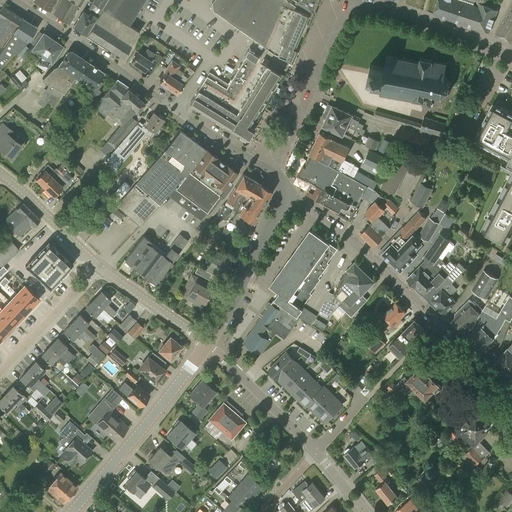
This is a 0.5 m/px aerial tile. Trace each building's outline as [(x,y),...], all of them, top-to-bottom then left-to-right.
[(34,0),(50,9),(55,0),(34,0)] [(53,12),(69,22),(81,0),(60,0),(53,12)] [(93,0),(85,12),(82,10),(73,25),(123,57),(139,31),(128,24),(143,0),(93,0)] [(291,61),(296,49),(293,48),(307,15),(294,9),(295,6),(286,0),(213,0),(211,2),(212,10),(272,53),(291,61)] [(294,0),(309,10),(313,0),(294,0)] [(473,5),(474,0),(438,0),(433,14),(478,29),(489,33),(497,10),(478,2),(477,6),(473,5)] [(511,41),(511,3),(494,34),(511,41)] [(0,43),(3,46),(22,18),(2,6),(0,9),(0,43)] [(22,18),(3,46),(0,50),(0,67),(1,69),(25,44),(36,27),(22,18)] [(40,53),(50,38),(43,33),(43,34),(39,32),(32,43),(35,45),(33,49),(40,53)] [(50,38),(40,53),(43,55),(38,63),(44,68),(49,60),(51,61),(61,46),(50,38)] [(24,58),(30,49),(24,45),(18,54),(24,58)] [(145,52),(140,48),(138,52),(131,62),(144,71),(151,61),(150,60),(155,53),(148,48),(145,52)] [(77,77),(87,61),(71,50),(68,51),(58,65),(53,67),(42,78),(50,83),(46,89),(44,88),(41,92),(43,94),(40,97),(46,102),(53,106),(58,98),(59,98),(69,84),(74,76),(77,77)] [(257,56),(247,50),(244,55),(246,56),(229,84),(208,72),(189,103),(247,139),(253,128),(248,124),(279,73),(279,72),(281,68),(258,54),(257,56)] [(163,57),(158,54),(154,59),(159,62),(163,57)] [(420,63),(386,56),(384,68),(370,65),(369,69),(369,72),(368,74),(367,79),(369,79),(370,91),(380,93),(412,99),(419,101),(423,101),(422,105),(426,106),(430,107),(432,94),(441,95),(448,91),(449,83),(444,76),(446,64),(436,62),(434,61),(432,61),(420,59),(420,63)] [(177,93),(189,76),(177,68),(179,65),(171,60),(165,69),(166,70),(159,81),(177,93)] [(98,79),(103,72),(87,61),(77,77),(74,76),(69,84),(75,88),(80,80),(90,86),(87,91),(87,92),(86,93),(86,94),(87,95),(87,96),(88,97),(89,98),(93,101),(101,91),(98,89),(103,82),(98,79)] [(189,63),(185,68),(192,73),(196,68),(189,63)] [(21,90),(28,83),(24,78),(16,84),(21,90)] [(126,89),(116,80),(102,96),(101,96),(93,106),(105,116),(107,113),(121,124),(106,141),(114,148),(140,118),(134,113),(144,102),(127,87),(126,89)] [(46,102),(40,97),(37,103),(43,107),(46,102)] [(500,159),(500,158),(511,164),(511,171),(481,230),(505,243),(511,230),(511,127),(511,125),(511,113),(508,111),(493,103),(491,106),(483,122),(474,138),(471,144),(500,159)] [(360,118),(352,115),(352,114),(332,105),(326,119),(346,128),(347,126),(363,133),(365,130),(362,128),(363,125),(358,122),(360,118)] [(137,123),(105,161),(111,166),(115,160),(120,164),(149,129),(157,134),(162,127),(160,126),(164,119),(163,118),(164,117),(159,114),(158,115),(152,111),(148,118),(147,117),(142,124),(143,124),(141,126),(137,123)] [(407,119),(382,112),(380,118),(405,124),(407,119)] [(422,123),(407,119),(405,124),(404,127),(403,126),(397,140),(425,153),(431,138),(429,138),(432,132),(443,135),(447,123),(424,117),(422,123)] [(345,130),(346,128),(326,119),(323,126),(343,135),(343,134),(351,138),(352,134),(345,130)] [(0,148),(11,157),(21,144),(7,133),(10,129),(3,124),(0,126),(0,140),(2,142),(0,144),(0,148)] [(139,226),(159,205),(168,195),(174,188),(185,175),(206,148),(180,129),(160,155),(135,183),(116,205),(139,226)] [(315,142),(310,153),(321,159),(320,160),(335,168),(338,170),(344,158),(349,147),(331,138),(332,137),(320,131),(315,142)] [(375,149),(379,141),(369,136),(365,144),(375,149)] [(386,152),(391,141),(384,138),(379,149),(386,152)] [(174,188),(168,195),(175,201),(181,193),(188,199),(182,206),(200,220),(207,212),(210,213),(232,184),(230,182),(237,172),(206,149),(176,189),(174,188)] [(380,170),(386,157),(368,149),(363,162),(364,162),(362,167),(372,171),(374,167),(380,170)] [(52,150),(44,158),(50,163),(57,155),(52,150)] [(395,193),(411,160),(397,153),(380,186),(395,193)] [(309,161),(302,175),(319,184),(325,188),(319,198),(323,200),(322,202),(340,212),(339,214),(350,219),(362,196),(365,191),(368,186),(357,180),(338,170),(335,168),(320,160),(312,156),(309,161)] [(73,168),(65,160),(57,168),(56,168),(54,170),(48,164),(43,169),(44,170),(41,173),(40,171),(35,176),(37,178),(35,179),(45,188),(43,190),(50,196),(52,194),(53,196),(63,186),(59,183),(64,178),(61,175),(65,171),(68,174),(73,168)] [(80,174),(84,170),(77,164),(73,168),(80,174)] [(252,190),(257,182),(242,173),(226,202),(224,205),(231,209),(233,206),(244,187),(246,188),(247,187),(252,190)] [(361,173),(357,180),(368,186),(373,189),(377,182),(368,177),(361,173)] [(270,190),(257,182),(252,190),(247,187),(246,188),(244,187),(233,206),(231,209),(236,212),(230,222),(247,231),(270,190)] [(423,207),(433,189),(420,182),(410,200),(423,207)] [(313,195),(309,193),(307,197),(317,202),(319,198),(325,188),(319,184),(313,195)] [(375,190),(373,189),(368,186),(365,191),(371,194),(375,190)] [(389,199),(381,196),(375,190),(371,194),(368,199),(372,204),(365,211),(370,216),(374,220),(377,217),(385,209),(382,206),(389,199)] [(385,209),(377,217),(383,222),(390,228),(392,225),(391,220),(395,215),(393,213),(398,208),(389,199),(382,206),(385,209)] [(32,227),(39,220),(22,202),(15,209),(16,209),(4,220),(18,236),(31,225),(32,227)] [(231,209),(224,205),(223,204),(217,214),(217,215),(212,222),(217,225),(222,217),(226,219),(231,209)] [(117,221),(123,214),(114,207),(108,214),(117,221)] [(407,238),(426,218),(418,211),(399,230),(401,233),(407,238)] [(454,218),(445,212),(442,218),(434,213),(431,217),(429,217),(419,235),(429,241),(439,222),(448,228),(454,218)] [(368,239),(383,222),(377,217),(374,220),(370,223),(361,233),(368,239)] [(388,231),(390,228),(383,222),(368,239),(374,245),(388,231)] [(208,236),(216,227),(211,223),(203,231),(208,236)] [(296,315),(312,294),(310,293),(320,279),(319,278),(329,264),(327,262),(337,249),(312,230),(271,287),(279,292),(276,297),(274,299),(296,315)] [(438,257),(441,260),(448,250),(450,251),(454,245),(449,241),(450,239),(440,232),(424,256),(428,258),(438,257)] [(401,233),(383,252),(402,270),(418,253),(414,249),(422,242),(413,233),(408,239),(407,238),(401,233)] [(155,283),(178,253),(188,241),(180,234),(170,246),(171,247),(164,256),(148,243),(150,241),(143,236),(125,259),(155,283)] [(0,265),(1,266),(19,249),(6,236),(0,242),(0,265)] [(47,241),(24,266),(34,275),(36,273),(42,278),(39,280),(49,289),(72,264),(47,241)] [(221,278),(231,260),(216,251),(205,269),(221,278)] [(496,253),(493,257),(506,264),(508,259),(496,253)] [(428,258),(408,279),(423,294),(424,293),(427,296),(454,267),(455,265),(450,261),(446,265),(441,260),(438,257),(428,258)] [(465,268),(459,262),(455,265),(454,267),(427,296),(438,307),(437,307),(444,314),(456,302),(450,296),(457,289),(451,283),(462,272),(465,268)] [(342,303),(368,275),(356,263),(348,271),(346,270),(345,272),(333,294),(329,292),(317,315),(327,321),(330,315),(339,305),(340,306),(342,303)] [(195,272),(200,275),(203,269),(198,266),(195,272)] [(486,298),(497,279),(484,270),(472,290),(486,298)] [(208,283),(191,274),(180,295),(202,307),(211,290),(206,287),(208,283)] [(342,303),(340,306),(345,311),(359,295),(361,297),(367,290),(366,289),(374,281),(368,275),(342,303)] [(16,293),(31,306),(38,299),(24,285),(16,293)] [(94,299),(112,316),(116,312),(107,303),(111,299),(102,290),(94,299)] [(23,314),(31,306),(16,293),(9,301),(23,314)] [(483,309),(476,321),(472,328),(474,331),(468,337),(482,351),(493,339),(493,338),(497,333),(506,319),(510,321),(511,317),(511,296),(509,296),(497,317),(483,309)] [(94,299),(85,308),(94,317),(95,316),(98,319),(101,319),(102,318),(107,322),(112,316),(94,299)] [(299,317),(296,315),(274,299),(260,319),(276,332),(284,338),(293,326),(290,324),(293,320),(296,321),(299,317)] [(460,313),(452,321),(455,324),(462,331),(474,319),(476,321),(483,309),(476,303),(475,305),(469,299),(457,311),(460,313)] [(128,310),(135,305),(131,300),(125,305),(128,310)] [(16,322),(23,314),(9,301),(1,309),(16,322)] [(390,332),(402,320),(400,318),(406,312),(396,302),(383,315),(387,319),(382,324),(390,332)] [(0,322),(8,330),(16,322),(1,309),(0,309),(0,322)] [(72,322),(91,340),(93,339),(94,340),(96,338),(95,337),(95,336),(85,327),(89,322),(80,314),(72,322)] [(127,330),(136,320),(129,314),(120,324),(127,330)] [(273,335),(276,332),(260,319),(245,340),(261,352),(256,358),(257,359),(273,335)] [(412,342),(413,342),(425,330),(414,320),(402,332),(403,333),(406,335),(412,342)] [(135,338),(144,327),(137,321),(128,331),(135,338)] [(326,324),(321,321),(318,327),(323,330),(326,324)] [(0,337),(1,338),(8,330),(0,322),(0,337)] [(90,341),(91,340),(72,322),(63,332),(72,340),(76,336),(79,339),(81,337),(85,342),(88,339),(90,341)] [(116,343),(122,336),(113,327),(107,334),(116,343)] [(376,354),(386,343),(373,332),(364,342),(376,354)] [(409,346),(412,342),(406,335),(403,333),(402,332),(389,346),(400,356),(409,346)] [(59,354),(58,355),(66,362),(68,364),(75,356),(65,348),(67,346),(58,337),(50,346),(59,354)] [(172,360),(178,354),(175,352),(181,346),(170,337),(159,350),(172,360)] [(106,353),(111,347),(103,340),(98,346),(106,353)] [(511,343),(495,362),(511,377),(511,343)] [(50,346),(41,355),(50,363),(54,359),(57,362),(59,361),(63,365),(66,362),(58,355),(59,354),(50,346)] [(306,350),(300,346),(296,352),(302,355),(306,350)] [(94,366),(104,355),(96,348),(86,359),(94,366)] [(118,362),(123,356),(114,349),(109,355),(118,362)] [(311,353),(306,350),(302,355),(307,359),(311,353)] [(162,359),(152,351),(148,357),(139,368),(145,372),(144,374),(149,378),(150,376),(156,381),(165,370),(158,365),(162,359)] [(286,352),(269,370),(275,376),(275,375),(277,377),(276,377),(278,379),(296,361),(286,352)] [(28,369),(37,377),(45,369),(36,360),(28,369)] [(324,369),(328,364),(325,360),(324,361),(320,365),(324,369)] [(296,361),(278,379),(280,381),(282,382),(281,383),(287,388),(305,370),(299,365),(296,361)] [(93,367),(88,363),(84,367),(89,372),(93,367)] [(329,364),(328,364),(324,369),(327,372),(332,367),(329,364)] [(429,376),(420,367),(407,379),(404,376),(398,383),(410,395),(417,389),(425,398),(432,391),(436,394),(442,387),(437,382),(438,382),(438,378),(434,374),(430,374),(429,376)] [(37,378),(37,377),(28,369),(19,378),(28,387),(31,384),(43,395),(49,389),(45,385),(40,380),(37,378)] [(134,383),(139,377),(129,369),(124,374),(134,383)] [(77,385),(61,370),(57,374),(73,390),(77,385)] [(305,370),(287,388),(292,394),(293,393),(294,395),(294,396),(296,397),(314,379),(305,370)] [(77,385),(82,378),(77,373),(71,379),(77,385)] [(40,380),(45,385),(48,382),(43,377),(40,380)] [(341,386),(346,381),(342,377),(337,382),(341,385),(341,386)] [(359,391),(365,385),(357,377),(351,383),(359,391)] [(200,419),(208,410),(203,406),(216,391),(202,379),(189,395),(199,403),(192,412),(200,419)] [(314,379),(296,397),(298,399),(298,398),(300,400),(299,400),(305,406),(307,404),(323,388),(314,379)] [(344,389),(349,385),(346,381),(341,386),(344,389)] [(133,389),(128,385),(124,382),(118,388),(139,406),(149,394),(137,384),(133,389)] [(393,392),(397,387),(391,382),(387,387),(393,392)] [(5,394),(14,402),(17,406),(21,401),(18,398),(22,393),(13,385),(5,394)] [(323,388),(307,404),(312,409),(313,409),(314,410),(314,411),(315,413),(333,395),(325,386),(323,388)] [(113,408),(122,397),(113,389),(104,399),(103,399),(88,417),(116,441),(128,427),(109,410),(111,407),(113,408)] [(0,406),(5,411),(14,402),(5,394),(0,398),(0,406)] [(325,422),(343,404),(333,395),(315,413),(317,415),(318,414),(319,416),(325,422)] [(57,396),(46,408),(51,413),(62,402),(57,396)] [(223,401),(207,419),(219,429),(231,439),(246,421),(240,416),(242,414),(236,409),(234,411),(224,402),(223,401)] [(20,402),(17,406),(22,410),(25,407),(20,402)] [(46,421),(52,414),(38,402),(32,408),(46,421)] [(17,406),(14,409),(19,414),(22,410),(17,406)] [(61,422),(66,417),(58,410),(54,415),(61,422)] [(485,430),(491,425),(477,411),(462,426),(460,423),(452,431),(470,450),(462,457),(472,467),(488,452),(478,441),(487,433),(485,430)] [(17,421),(9,414),(5,418),(13,425),(17,421)] [(179,421),(178,419),(174,424),(175,426),(167,435),(181,447),(184,444),(190,450),(196,443),(190,437),(194,432),(180,420),(179,421)] [(59,454),(73,466),(78,459),(82,462),(92,451),(81,441),(86,435),(69,421),(59,433),(70,442),(59,454)] [(23,444),(27,439),(20,432),(15,437),(23,444)] [(373,454),(362,440),(351,449),(350,448),(348,448),(344,450),(344,453),(345,454),(344,455),(355,468),(365,460),(373,454)] [(163,449),(160,446),(153,454),(151,453),(147,457),(149,459),(148,459),(159,469),(160,468),(164,472),(169,472),(179,460),(177,457),(165,447),(163,449)] [(255,458),(260,452),(255,447),(247,456),(252,461),(255,458)] [(379,461),(384,457),(378,450),(373,454),(379,461)] [(459,467),(464,462),(457,455),(452,460),(459,467)] [(191,473),(196,467),(185,457),(180,463),(191,473)] [(393,467),(385,458),(377,464),(381,468),(383,466),(390,475),(396,470),(393,467)] [(47,474),(55,464),(49,459),(40,468),(47,474)] [(215,479),(227,467),(219,459),(207,471),(215,479)] [(472,478),(481,470),(477,465),(468,474),(472,478)] [(145,478),(134,469),(127,477),(129,479),(124,484),(133,492),(138,496),(145,488),(149,484),(144,479),(145,478)] [(389,504),(398,496),(385,480),(388,478),(381,469),(375,474),(382,483),(376,487),(389,504)] [(63,501),(76,487),(60,472),(47,487),(56,495),(52,499),(53,501),(57,505),(59,505),(63,501)] [(247,474),(238,485),(251,496),(255,491),(256,492),(261,486),(247,474)] [(430,481),(423,474),(417,479),(412,483),(419,491),(430,481)] [(167,499),(174,491),(159,478),(152,486),(167,499)] [(437,501),(454,485),(449,480),(432,496),(437,501)] [(310,498),(320,491),(312,481),(306,486),(304,483),(295,489),(299,494),(304,490),(308,496),(310,498)] [(139,498),(145,503),(156,491),(150,485),(139,498)] [(229,496),(228,496),(232,500),(241,507),(246,502),(247,503),(252,497),(251,496),(238,485),(229,496)] [(507,506),(511,499),(511,494),(506,490),(498,500),(507,506)] [(308,496),(301,501),(310,511),(317,506),(316,505),(325,498),(320,491),(310,498),(308,496)] [(413,511),(418,508),(411,499),(396,511),(413,511)] [(245,511),(246,511),(241,507),(232,500),(222,511),(224,511),(245,511)] [(282,511),(287,511),(293,507),(289,501),(280,508),(282,511)]
